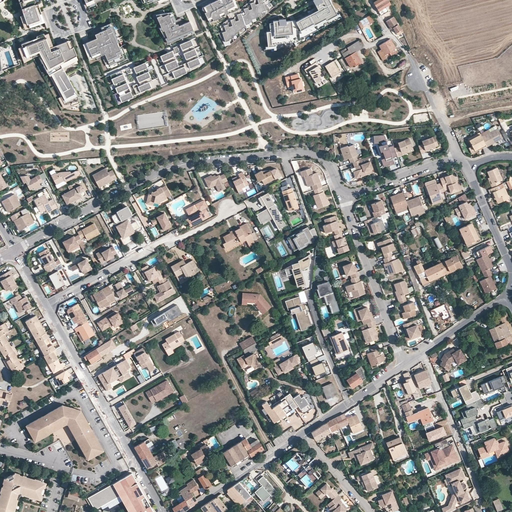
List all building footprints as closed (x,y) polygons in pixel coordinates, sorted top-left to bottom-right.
[(28,28),(45,22),(47,21),(43,11),(41,12),(40,7),(38,3),(42,2),(41,0),(0,0),(0,2),(4,0),(22,0),(23,1),(19,2),(20,4),(24,3),(26,10),(23,11),(19,12),(21,18),(25,17),(28,28)] [(88,0),(89,1),(86,3),(83,4),(87,13),(98,8),(96,3),(101,0),(145,0),(147,2),(150,0),(152,0),(154,2),(171,2),(169,0),(88,0)] [(234,4),(232,0),(218,0),(208,5),(215,20),(216,20),(214,17),(223,12),(225,15),(227,14),(228,13),(228,12),(229,12),(230,12),(231,12),(239,7),(237,3),(234,4)] [(224,43),(230,41),(230,40),(234,38),(233,36),(237,35),(236,34),(240,33),(239,31),(243,29),(243,28),(247,27),(246,25),(250,23),(250,22),(253,21),(253,19),(257,18),(256,17),(260,15),(259,13),(263,12),(264,13),(270,7),(265,2),(264,3),(263,0),(254,0),(255,1),(251,3),(251,4),(248,6),(248,7),(244,9),(245,10),(241,11),(242,13),(237,14),(238,16),(234,17),(235,19),(231,20),(231,22),(228,23),(228,25),(224,26),(225,27),(221,29),(223,33),(219,34),(224,43)] [(313,0),(317,8),(318,11),(309,15),(296,23),(292,25),(292,22),(292,21),(286,22),(286,19),(278,20),(278,21),(273,22),(273,24),(274,32),(271,33),(267,33),(268,48),(276,47),(276,45),(280,45),(291,44),(294,43),(300,40),(305,38),(303,36),(317,28),(318,30),(326,26),(325,24),(339,16),(332,4),(329,5),(326,1),(327,0),(313,0)] [(384,9),(391,5),(388,0),(377,0),(374,2),(381,16),(388,12),(387,9),(385,10),(384,9)] [(215,20),(208,5),(202,8),(210,23),(215,20)] [(176,20),(172,12),(156,13),(160,25),(164,34),(167,44),(173,42),(174,43),(188,37),(187,34),(194,31),(191,22),(184,24),(182,18),(176,20)] [(216,20),(225,15),(223,12),(214,17),(216,20)] [(339,16),(325,24),(326,26),(326,27),(334,23),(336,22),(336,21),(342,18),(341,15),(339,16)] [(393,17),(386,21),(391,29),(393,28),(396,33),(401,30),(393,17)] [(121,48),(118,41),(115,33),(116,32),(115,28),(112,29),(110,25),(94,31),(97,39),(99,43),(92,46),(96,58),(101,56),(105,66),(108,65),(109,67),(116,64),(115,63),(123,60),(122,57),(124,56),(121,48)] [(164,34),(160,25),(158,26),(163,35),(168,45),(167,44),(164,34)] [(317,28),(303,36),(305,38),(310,35),(311,36),(313,35),(312,34),(318,31),(318,30),(317,28)] [(65,44),(65,43),(54,47),(53,45),(49,46),(45,35),(45,34),(37,37),(38,38),(39,42),(31,44),(30,41),(22,44),(23,47),(26,55),(22,56),(23,57),(26,56),(27,59),(39,54),(43,53),(47,61),(44,63),(45,64),(48,63),(53,71),(49,73),(50,75),(54,73),(59,83),(56,85),(57,87),(60,85),(65,95),(62,97),(67,105),(73,102),(75,105),(82,103),(76,89),(75,89),(64,68),(73,63),(71,60),(77,57),(78,56),(74,47),(71,41),(65,44)] [(390,39),(379,46),(382,50),(379,51),(383,59),(386,57),(385,56),(395,49),(390,39)] [(196,50),(192,41),(181,45),(182,48),(182,49),(185,48),(185,50),(183,51),(184,54),(196,50)] [(92,46),(90,42),(83,44),(90,61),(96,58),(92,46)] [(360,49),(356,42),(347,47),(348,48),(341,52),(345,58),(350,67),(354,65),(357,63),(357,65),(362,62),(356,52),(361,49),(360,49)] [(127,62),(122,48),(121,48),(124,56),(122,57),(123,60),(115,63),(116,64),(116,66),(124,63),(127,62)] [(199,58),(196,50),(184,54),(186,58),(188,57),(189,59),(186,60),(188,63),(199,58)] [(173,58),(172,56),(174,55),(173,51),(161,56),(165,65),(177,60),(175,57),(173,58)] [(202,65),(199,58),(188,63),(189,65),(191,71),(196,69),(195,68),(202,65)] [(180,69),(179,66),(177,60),(165,65),(168,74),(171,72),(180,69)] [(333,61),(325,66),(332,77),(340,72),(333,61)] [(320,71),(317,67),(318,66),(319,66),(317,62),(305,70),(307,73),(309,72),(317,84),(323,80),(320,76),(322,75),(320,71)] [(151,72),(147,63),(135,68),(136,70),(136,72),(139,71),(140,72),(137,73),(138,77),(150,72),(151,72)] [(154,66),(161,85),(165,83),(158,64),(154,66)] [(182,75),(191,71),(189,65),(184,67),(183,65),(180,66),(181,68),(180,69),(171,72),(174,80),(182,75)] [(126,80),(125,76),(122,77),(122,75),(124,74),(123,70),(111,75),(115,84),(126,80)] [(153,81),(150,72),(138,77),(137,77),(139,81),(142,80),(142,82),(140,83),(140,84),(141,86),(150,83),(153,81)] [(59,83),(54,73),(50,75),(56,85),(59,83)] [(298,74),(285,77),(288,88),(293,87),(294,93),(304,91),(301,78),(299,79),(298,74)] [(130,89),(128,85),(126,86),(125,84),(128,83),(126,80),(115,84),(118,93),(130,89)] [(137,95),(153,89),(150,83),(141,86),(139,87),(138,85),(134,86),(137,95)] [(57,87),(62,97),(65,95),(60,85),(57,87)] [(134,98),(132,94),(129,95),(129,93),(131,92),(130,89),(118,93),(122,102),(134,98)] [(65,109),(75,105),(73,102),(67,105),(62,97),(59,98),(65,109)] [(496,127),(481,135),(484,142),(485,144),(486,144),(501,136),(496,127)] [(481,135),(479,132),(468,138),(472,144),(473,147),(484,142),(481,135)] [(392,157),(397,156),(395,148),(393,145),(388,147),(384,134),(374,135),(375,142),(381,142),(382,144),(379,145),(381,151),(383,151),(385,157),(381,159),(383,166),(387,164),(389,164),(389,162),(393,160),(392,157)] [(435,144),(433,137),(422,141),(424,144),(419,146),(422,154),(427,152),(426,151),(430,149),(439,146),(438,143),(435,144)] [(399,147),(395,148),(397,156),(402,154),(401,152),(408,149),(412,148),(409,138),(398,142),(399,147)] [(351,163),(353,162),(358,160),(356,155),(358,155),(354,144),(347,146),(340,148),(345,160),(349,158),(351,163)] [(367,161),(366,158),(373,156),(373,154),(358,160),(360,164),(367,161)] [(360,164),(358,160),(353,162),(354,167),(355,167),(356,170),(354,171),(357,177),(371,172),(369,169),(370,168),(368,161),(367,161),(360,164)] [(302,176),(304,175),(306,174),(310,185),(312,185),(313,189),(314,189),(320,187),(322,186),(317,172),(313,173),(310,167),(300,171),(302,176)] [(113,181),(118,178),(113,170),(108,172),(106,168),(93,175),(100,187),(108,183),(107,181),(112,179),(113,181)] [(488,172),(491,178),(494,184),(492,185),(493,188),(502,185),(500,181),(503,180),(498,168),(488,172)] [(281,177),(278,169),(275,169),(271,170),(272,172),(275,170),(278,175),(274,177),(275,179),(281,177)] [(263,173),(262,170),(255,174),(258,181),(262,179),(265,184),(275,179),(274,177),(278,175),(275,170),(272,172),(271,170),(264,170),(265,172),(263,173)] [(0,190),(8,186),(0,171),(0,190)] [(57,173),(52,176),(57,185),(65,181),(66,182),(81,174),(79,171),(76,172),(72,173),(70,172),(66,172),(62,174),(62,173),(61,172),(57,174),(57,173)] [(238,173),(239,176),(237,177),(237,176),(232,179),(237,190),(242,188),(249,184),(243,171),(238,173)] [(31,178),(26,181),(30,188),(34,186),(39,183),(39,182),(42,180),(39,174),(31,178)] [(227,181),(225,175),(224,174),(220,176),(219,175),(215,177),(214,178),(213,176),(208,177),(204,179),(207,183),(209,188),(216,185),(219,192),(226,189),(223,183),(227,181)] [(453,174),(440,178),(442,182),(443,185),(447,184),(451,193),(463,188),(460,180),(459,181),(456,182),(453,174)] [(443,185),(442,182),(437,184),(436,182),(426,186),(432,204),(443,200),(440,192),(445,191),(443,185)] [(505,188),(503,184),(502,185),(493,188),(491,189),(493,193),(493,194),(494,193),(497,199),(499,204),(510,199),(505,188)] [(70,190),(61,195),(67,205),(81,197),(78,193),(83,190),(80,185),(75,187),(70,190)] [(167,198),(161,187),(157,189),(157,190),(153,192),(152,192),(152,194),(149,194),(148,205),(155,205),(156,202),(161,202),(161,201),(167,198)] [(322,191),(320,187),(314,189),(316,194),(313,195),(318,208),(328,204),(323,191),(322,191)] [(289,190),(283,192),(290,212),(299,208),(292,188),(289,190)] [(408,206),(406,201),(403,192),(390,196),(396,211),(408,206)] [(286,226),(268,193),(258,198),(263,206),(265,205),(267,208),(268,211),(266,212),(265,210),(257,214),(259,216),(258,216),(261,223),(263,222),(272,217),(273,220),(278,230),(286,226)] [(2,201),(4,205),(6,204),(7,206),(6,208),(8,212),(21,205),(15,194),(2,201)] [(57,207),(52,199),(49,201),(45,194),(34,200),(41,213),(45,210),(48,209),(48,210),(52,209),(52,210),(57,207)] [(464,194),(458,198),(461,203),(458,205),(459,206),(460,210),(471,204),(470,202),(468,202),(467,203),(465,200),(467,200),(464,194)] [(410,201),(410,199),(406,201),(408,206),(411,216),(418,213),(424,211),(419,196),(415,198),(413,200),(410,201)] [(208,216),(206,213),(209,212),(203,200),(194,205),(196,208),(197,209),(194,210),(194,209),(188,212),(191,216),(189,217),(184,220),(188,228),(208,217),(208,216)] [(381,200),(371,203),(374,211),(372,212),(374,217),(385,213),(381,200)] [(474,214),(472,209),(473,208),(471,204),(460,210),(456,212),(457,216),(462,214),(464,218),(474,214)] [(188,212),(194,209),(192,206),(185,210),(189,217),(191,216),(188,212)] [(134,217),(129,208),(125,210),(124,209),(119,212),(116,213),(111,216),(117,226),(128,220),(134,217)] [(19,212),(11,217),(13,221),(15,220),(17,224),(19,222),(23,229),(34,223),(29,212),(23,215),(21,216),(19,212)] [(165,212),(151,219),(154,225),(160,221),(163,227),(171,223),(165,212)] [(340,228),(339,228),(337,229),(334,222),(336,221),(334,216),(324,219),(326,224),(323,225),(326,233),(333,230),(335,235),(340,233),(342,232),(340,228)] [(373,223),(371,218),(364,221),(366,226),(367,225),(369,230),(371,229),(373,233),(385,229),(382,220),(373,223)] [(117,226),(122,235),(129,231),(130,233),(134,231),(128,220),(117,226)] [(240,227),(235,230),(236,232),(232,234),(230,232),(223,236),(226,242),(223,244),(225,249),(236,243),(234,238),(238,236),(241,242),(246,240),(249,244),(254,241),(251,234),(253,233),(247,222),(239,226),(240,227)] [(83,231),(82,230),(78,232),(79,234),(81,238),(85,235),(87,240),(99,232),(94,223),(86,227),(87,229),(83,231)] [(479,240),(471,223),(459,229),(465,243),(474,239),(475,242),(479,240)] [(314,239),(307,226),(298,231),(299,233),(295,235),(294,234),(286,238),(293,251),(314,239)] [(411,230),(414,236),(421,233),(418,227),(411,230)] [(340,233),(335,235),(334,235),(335,240),(332,241),(335,249),(336,248),(338,253),(348,249),(345,241),(343,242),(342,238),(340,233)] [(81,238),(79,234),(74,237),(74,236),(71,237),(66,241),(63,242),(67,251),(79,245),(78,243),(83,241),(81,238)] [(381,247),(383,247),(385,252),(383,253),(385,258),(391,256),(392,255),(390,251),(394,249),(392,243),(391,243),(389,238),(379,242),(381,247)] [(101,250),(96,253),(102,263),(115,256),(114,255),(118,253),(113,246),(102,252),(101,250)] [(482,256),(483,257),(487,255),(493,252),(490,246),(476,253),(478,257),(482,256)] [(46,271),(53,267),(57,265),(48,248),(39,253),(44,262),(46,265),(44,266),(43,266),(46,271)] [(467,250),(461,253),(464,258),(470,256),(467,250)] [(310,265),(311,255),(302,260),(303,261),(299,263),(292,266),(293,268),(286,271),(288,277),(294,275),(295,274),(299,287),(305,285),(300,272),(302,271),(304,269),(305,270),(306,270),(307,269),(306,267),(310,265)] [(457,255),(450,259),(446,261),(441,263),(444,268),(446,273),(446,275),(451,273),(450,271),(462,266),(457,255)] [(488,268),(493,266),(490,261),(489,258),(487,255),(483,257),(476,261),(483,275),(490,271),(488,268)] [(392,260),(391,256),(385,258),(384,258),(385,263),(387,269),(389,275),(402,270),(398,258),(392,260)] [(182,260),(181,260),(171,266),(176,276),(184,272),(187,278),(196,273),(194,269),(197,267),(194,259),(186,264),(184,265),(182,260)] [(85,260),(80,262),(81,263),(79,264),(78,263),(70,267),(73,271),(81,267),(84,272),(92,268),(88,261),(86,262),(85,260)] [(413,266),(417,274),(424,271),(418,260),(415,261),(416,264),(413,266)] [(63,268),(61,263),(57,265),(53,267),(55,272),(58,271),(63,268)] [(358,276),(356,271),(355,272),(353,268),(351,263),(342,266),(345,275),(349,274),(351,279),(357,277),(358,276)] [(444,268),(441,263),(424,271),(429,281),(446,273),(444,268)] [(156,271),(154,266),(150,269),(148,265),(141,268),(144,272),(145,271),(147,276),(148,277),(147,278),(148,281),(152,279),(154,283),(159,280),(163,278),(161,274),(158,275),(156,271)] [(55,272),(53,267),(46,271),(56,288),(64,283),(58,271),(55,272)] [(10,271),(0,276),(0,277),(2,281),(1,282),(4,286),(7,292),(12,289),(13,290),(18,288),(13,280),(10,275),(12,275),(10,271)] [(424,271),(417,274),(422,284),(423,284),(429,281),(424,271)] [(496,287),(494,283),(492,280),(490,276),(492,275),(490,271),(483,275),(485,278),(479,281),(485,293),(496,287)] [(413,276),(410,277),(413,287),(418,285),(413,276)] [(172,287),(168,280),(167,281),(165,277),(163,278),(159,280),(160,284),(158,285),(160,289),(162,288),(164,292),(156,296),(159,301),(175,292),(172,287)] [(339,312),(330,284),(330,285),(327,277),(324,278),(325,282),(326,286),(325,286),(324,283),(318,285),(317,286),(318,288),(318,289),(321,297),(325,295),(328,305),(329,305),(330,305),(333,314),(339,312)] [(357,277),(351,279),(350,279),(351,284),(345,286),(347,292),(351,291),(353,298),(364,293),(361,284),(360,284),(359,281),(357,277)] [(394,284),(397,290),(399,296),(397,297),(399,301),(405,299),(404,294),(408,293),(404,280),(394,284)] [(109,285),(114,294),(117,292),(120,298),(134,291),(132,286),(125,289),(124,287),(121,288),(118,282),(113,284),(112,283),(109,285)] [(114,294),(109,285),(104,287),(106,290),(103,291),(102,289),(90,295),(93,300),(95,299),(100,307),(105,305),(104,303),(108,300),(109,303),(114,300),(112,297),(115,296),(114,294)] [(160,292),(154,295),(158,302),(159,301),(156,296),(164,292),(162,288),(160,289),(158,285),(157,286),(160,292)] [(328,305),(325,295),(321,297),(318,289),(317,290),(320,298),(324,297),(327,306),(328,305)] [(305,291),(299,293),(300,297),(302,304),(305,303),(308,302),(305,291)] [(271,307),(260,294),(242,293),(241,305),(247,305),(247,303),(253,303),(262,314),(271,307)] [(18,295),(12,299),(14,304),(16,303),(21,312),(32,306),(26,297),(23,299),(21,300),(18,295)] [(302,304),(300,297),(286,302),(289,311),(294,309),(296,308),(301,306),(303,311),(298,312),(296,313),(302,331),(308,329),(308,327),(313,325),(309,314),(308,315),(307,315),(305,310),(306,310),(307,309),(306,307),(305,303),(302,304)] [(407,304),(405,299),(399,301),(400,306),(401,306),(403,305),(405,312),(404,312),(406,318),(416,314),(414,308),(415,308),(413,302),(407,304)] [(88,321),(78,303),(68,308),(67,311),(71,318),(72,318),(73,317),(76,323),(77,322),(79,325),(87,321),(88,321)] [(445,304),(431,311),(434,318),(441,315),(444,320),(451,317),(445,304)] [(169,321),(182,313),(177,305),(151,320),(155,327),(168,319),(169,321)] [(371,317),(369,313),(367,308),(362,310),(358,311),(362,321),(366,319),(367,324),(375,321),(373,316),(371,317)] [(117,313),(115,311),(98,322),(102,330),(113,323),(115,326),(124,321),(118,312),(117,313)] [(489,329),(494,342),(510,335),(506,324),(509,323),(504,312),(498,315),(502,324),(495,326),(489,329)] [(27,321),(30,326),(30,325),(33,329),(42,324),(37,315),(27,321)] [(95,334),(87,321),(79,325),(74,328),(76,332),(78,330),(84,340),(95,334)] [(375,321),(367,324),(369,329),(362,331),(367,344),(379,340),(374,327),(377,326),(375,321)] [(415,321),(404,325),(405,330),(407,329),(409,334),(411,340),(421,336),(418,325),(417,326),(415,321)] [(4,323),(0,325),(0,328),(1,330),(0,330),(0,336),(5,333),(7,332),(10,331),(7,327),(6,327),(4,323)] [(42,324),(33,329),(35,333),(34,334),(36,338),(47,332),(42,324)] [(179,330),(165,338),(166,341),(162,343),(168,354),(174,351),(172,349),(181,344),(180,342),(184,340),(179,330)] [(342,331),(330,336),(337,353),(342,351),(343,354),(347,353),(350,352),(342,331)] [(47,332),(36,338),(39,343),(40,342),(42,346),(52,341),(47,332)] [(8,338),(5,333),(0,336),(0,348),(10,343),(7,338),(8,338)] [(282,333),(269,341),(271,344),(284,337),(282,333)] [(511,340),(510,335),(494,342),(497,347),(511,340)] [(255,342),(252,337),(239,344),(242,349),(255,342)] [(111,338),(108,339),(109,340),(91,351),(90,350),(81,355),(82,357),(83,356),(85,359),(88,357),(91,362),(101,356),(111,350),(110,349),(113,347),(111,343),(113,342),(111,338)] [(52,341),(42,346),(45,350),(44,351),(46,355),(56,349),(52,341)] [(314,347),(312,342),(302,347),(309,362),(316,358),(314,354),(317,353),(314,347)] [(12,347),(10,343),(0,348),(0,351),(2,350),(3,352),(6,356),(15,351),(13,347),(12,347)] [(246,355),(259,348),(256,343),(243,350),(246,355)] [(379,356),(377,350),(379,349),(377,344),(370,347),(372,352),(366,354),(371,367),(379,364),(383,361),(381,355),(379,356)] [(154,368),(147,356),(145,354),(141,347),(133,352),(140,364),(143,361),(146,365),(149,371),(154,368)] [(58,352),(56,349),(46,355),(45,355),(48,360),(49,360),(51,363),(58,358),(56,355),(56,353),(58,352)] [(461,350),(456,352),(455,349),(448,352),(449,353),(448,354),(446,354),(446,353),(444,353),(440,359),(442,360),(440,364),(445,368),(448,364),(449,365),(452,362),(455,360),(457,365),(466,361),(461,350)] [(18,355),(15,351),(6,356),(7,359),(8,361),(6,362),(8,366),(19,360),(17,355),(18,355)] [(256,359),(254,355),(253,354),(245,358),(244,355),(237,359),(242,368),(248,365),(253,366),(255,369),(258,367),(261,366),(259,362),(258,362),(256,359)] [(297,354),(274,367),(278,375),(284,372),(293,367),(297,365),(302,362),(297,354)] [(102,358),(101,356),(91,362),(92,364),(102,358)] [(60,362),(58,358),(51,363),(53,367),(52,367),(55,372),(66,366),(64,363),(61,364),(60,362)] [(317,358),(310,362),(315,375),(325,371),(323,366),(322,362),(319,363),(317,358)] [(130,375),(126,369),(130,367),(126,359),(122,362),(121,361),(109,368),(110,369),(108,371),(107,369),(98,374),(106,388),(110,385),(108,381),(107,379),(116,374),(118,376),(122,374),(125,378),(130,375)] [(22,364),(19,360),(8,366),(10,369),(12,368),(15,373),(25,368),(23,364),(22,364)] [(357,374),(347,381),(353,389),(361,383),(363,382),(362,381),(365,379),(362,370),(360,368),(355,372),(357,374)] [(70,379),(68,376),(67,374),(69,373),(68,370),(56,376),(59,380),(58,380),(60,385),(70,379)] [(431,383),(426,370),(420,372),(414,375),(419,388),(431,383)] [(406,381),(404,382),(408,394),(415,391),(416,390),(410,375),(409,371),(406,372),(403,374),(406,381)] [(413,374),(410,375),(416,390),(415,391),(418,398),(422,396),(419,388),(414,375),(413,374)] [(503,383),(507,382),(504,374),(479,385),(483,393),(484,393),(499,387),(499,388),(500,390),(505,388),(503,383)] [(166,379),(145,391),(151,401),(155,399),(156,400),(161,397),(159,394),(165,390),(167,393),(172,390),(166,379)] [(408,394),(404,382),(400,384),(404,395),(408,394)] [(337,394),(332,383),(322,387),(327,399),(332,396),(337,394)] [(468,391),(467,389),(468,388),(466,384),(450,391),(454,398),(461,394),(465,392),(470,403),(480,398),(476,390),(471,393),(469,390),(468,391)] [(286,413),(293,408),(284,396),(281,390),(277,393),(281,399),(270,406),(266,400),(262,403),(264,406),(272,418),(274,421),(286,413)] [(3,391),(0,400),(0,401),(5,402),(4,405),(9,406),(12,395),(7,393),(7,392),(3,391)] [(307,404),(309,403),(303,394),(301,396),(299,393),(293,397),(290,392),(284,396),(293,408),(298,405),(300,408),(301,407),(302,409),(301,410),(303,413),(306,411),(308,410),(306,407),(307,404)] [(470,403),(465,392),(461,394),(466,404),(470,403)] [(188,400),(184,394),(179,397),(183,403),(188,400)] [(484,405),(480,398),(470,403),(466,404),(468,409),(464,411),(467,417),(460,420),(462,424),(476,418),(474,414),(478,413),(476,408),(475,407),(478,406),(478,407),(484,405)] [(411,410),(408,402),(401,404),(404,412),(411,410)] [(135,420),(123,403),(117,407),(129,424),(135,420)] [(64,405),(27,425),(36,441),(52,432),(50,428),(63,421),(61,418),(69,414),(66,409),(64,405)] [(511,405),(496,412),(499,419),(505,417),(511,414),(511,415),(511,405)] [(272,418),(264,406),(261,408),(269,420),(272,418)] [(68,407),(66,409),(69,414),(61,418),(63,421),(50,428),(52,432),(60,428),(59,426),(64,424),(71,426),(74,430),(72,431),(77,439),(81,437),(73,424),(76,422),(72,415),(78,412),(76,410),(68,407)] [(428,407),(417,411),(418,412),(413,414),(411,410),(404,412),(406,417),(408,422),(420,417),(422,424),(423,424),(432,421),(433,420),(430,412),(428,407)] [(104,451),(81,410),(78,412),(72,415),(76,422),(73,424),(81,437),(77,439),(88,460),(104,451)] [(344,413),(329,419),(329,420),(328,422),(327,422),(331,431),(331,432),(340,427),(349,423),(347,418),(344,413)] [(347,418),(349,423),(353,433),(363,429),(356,414),(347,418)] [(489,428),(487,425),(489,424),(491,429),(497,426),(493,418),(489,420),(486,421),(485,419),(478,422),(476,418),(462,424),(464,428),(473,425),(476,433),(489,428)] [(326,423),(319,426),(311,431),(313,434),(315,439),(331,431),(327,422),(326,423)] [(433,424),(424,428),(426,433),(429,442),(447,435),(445,430),(443,427),(435,430),(433,424)] [(283,432),(286,438),(296,433),(293,427),(283,432)] [(386,441),(392,456),(401,453),(401,454),(406,452),(400,436),(386,441)] [(134,446),(141,458),(151,453),(147,447),(152,444),(149,438),(134,446)] [(180,438),(176,441),(180,447),(184,445),(180,438)] [(246,438),(241,441),(250,455),(262,448),(257,439),(250,444),(246,438)] [(489,452),(494,450),(495,451),(499,449),(502,455),(510,452),(505,440),(498,443),(497,444),(496,441),(494,438),(484,442),(486,446),(478,449),(481,457),(486,455),(486,453),(489,452)] [(449,446),(446,439),(441,441),(442,445),(441,447),(442,449),(449,446)] [(240,459),(244,456),(246,458),(247,458),(251,456),(250,455),(241,441),(232,446),(240,459)] [(438,468),(458,460),(456,453),(455,451),(453,452),(450,445),(449,446),(442,449),(441,447),(442,445),(441,441),(434,444),(436,449),(431,451),(438,468)] [(372,442),(359,447),(360,452),(370,448),(374,447),(372,442)] [(211,453),(205,443),(200,447),(199,446),(198,447),(198,449),(191,453),(197,463),(206,457),(205,455),(207,454),(208,456),(211,453)] [(240,459),(232,446),(223,452),(232,467),(236,464),(235,462),(240,459)] [(359,447),(347,452),(350,458),(353,456),(355,455),(354,454),(356,453),(357,456),(354,457),(356,461),(359,460),(360,464),(374,459),(370,448),(360,452),(359,447)] [(151,453),(141,458),(149,471),(168,460),(166,457),(169,455),(166,449),(153,457),(151,453)] [(438,468),(431,451),(424,454),(427,460),(430,459),(434,470),(438,468)] [(309,467),(305,463),(308,462),(309,461),(306,458),(304,460),(299,454),(288,464),(292,469),(293,468),(296,471),(295,472),(295,473),(294,474),(297,477),(309,467)] [(212,484),(201,467),(195,471),(205,489),(212,484)] [(314,469),(312,471),(309,467),(297,477),(300,481),(301,480),(302,480),(303,479),(306,483),(305,484),(309,488),(320,479),(315,473),(318,471),(315,468),(314,469)] [(372,469),(357,475),(359,480),(361,479),(365,478),(366,480),(365,481),(367,484),(369,490),(379,486),(374,474),(372,469)] [(464,492),(463,490),(465,489),(466,488),(466,487),(466,485),(465,484),(464,483),(462,482),(460,483),(459,480),(465,478),(461,469),(445,475),(449,484),(452,483),(456,493),(453,494),(450,501),(456,503),(457,501),(460,500),(461,504),(469,500),(466,492),(464,492)] [(20,474),(14,472),(13,475),(14,477),(11,478),(9,479),(8,477),(5,477),(3,483),(4,483),(3,487),(5,487),(3,492),(1,492),(0,496),(0,511),(14,511),(16,506),(15,506),(15,503),(17,503),(18,499),(17,498),(19,492),(22,493),(22,494),(26,494),(30,496),(30,494),(33,495),(36,496),(36,497),(42,499),(43,495),(42,493),(41,492),(42,490),(42,488),(44,487),(45,486),(47,482),(41,480),(40,482),(37,481),(35,480),(35,479),(31,477),(26,476),(26,478),(23,477),(23,475),(20,474)] [(114,484),(90,498),(95,507),(101,507),(121,496),(130,511),(153,511),(132,475),(118,482),(120,486),(116,487),(114,484)] [(259,487),(254,491),(263,501),(270,495),(271,496),(276,491),(263,476),(257,480),(262,485),(259,487)] [(198,487),(193,479),(186,484),(187,485),(179,491),(185,499),(172,507),(175,511),(181,511),(197,502),(191,492),(198,487)] [(234,485),(246,499),(250,495),(245,489),(239,481),(234,485)] [(333,490),(331,488),(327,482),(315,492),(319,496),(324,492),(327,493),(328,491),(331,495),(330,496),(333,499),(338,494),(339,494),(334,489),(333,490)] [(238,505),(246,499),(234,485),(227,489),(228,490),(227,491),(227,492),(238,505)] [(392,490),(380,495),(382,499),(378,500),(379,504),(380,505),(381,506),(382,506),(383,506),(386,505),(386,504),(390,502),(391,506),(392,511),(399,508),(392,490)] [(80,494),(70,491),(68,498),(78,501),(80,494)] [(221,493),(200,507),(204,511),(222,511),(227,508),(219,498),(223,496),(221,493)] [(342,498),(339,494),(338,494),(333,499),(327,504),(330,507),(328,509),(331,511),(342,511),(346,510),(341,504),(343,503),(340,500),(342,498)] [(253,498),(250,495),(246,499),(238,505),(241,508),(253,498)] [(498,499),(493,501),(497,511),(503,509),(498,499)] [(345,501),(343,503),(341,504),(346,510),(349,506),(345,501)] [(456,503),(450,501),(448,506),(445,507),(447,511),(450,511),(456,510),(455,506),(456,503)]
